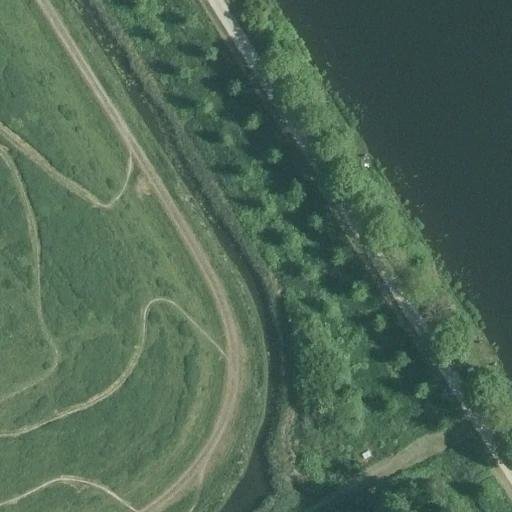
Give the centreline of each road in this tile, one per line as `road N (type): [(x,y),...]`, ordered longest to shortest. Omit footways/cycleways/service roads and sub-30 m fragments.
road 1 (unknown): [(156,0),(480,511)]
road 2 (unclassified): [(511,477),(212,0)]
road 3 (track): [(232,370),(231,339),(206,270),(127,141)]
road 4 (track): [(127,141),(39,0)]
